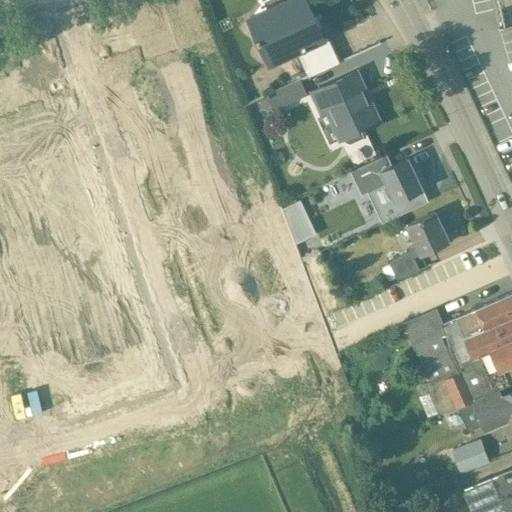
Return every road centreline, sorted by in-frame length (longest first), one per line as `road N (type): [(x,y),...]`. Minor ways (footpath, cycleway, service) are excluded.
road 1 (residential): [(0,466),(198,403),(65,0)]
road 2 (tertiary): [(511,228),(464,116),(396,0)]
